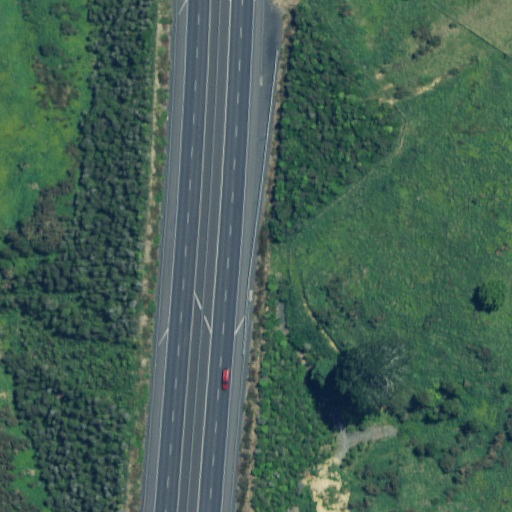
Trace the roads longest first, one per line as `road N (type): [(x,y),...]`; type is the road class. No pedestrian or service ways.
road 1 (motorway): [(156,511),(187,0)]
road 2 (motorway): [(242,0),(211,511)]
